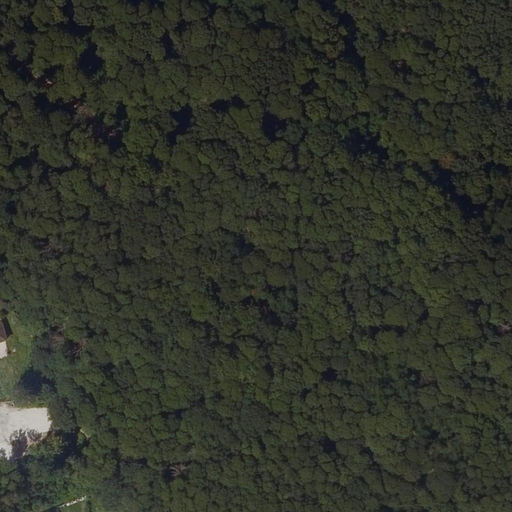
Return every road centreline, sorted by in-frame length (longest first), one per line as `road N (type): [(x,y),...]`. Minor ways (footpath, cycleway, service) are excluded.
road 1 (track): [(101,134),(360,146),(511,254)]
road 2 (track): [(128,511),(72,418),(53,409),(0,408)]
road 3 (track): [(0,42),(101,134)]
